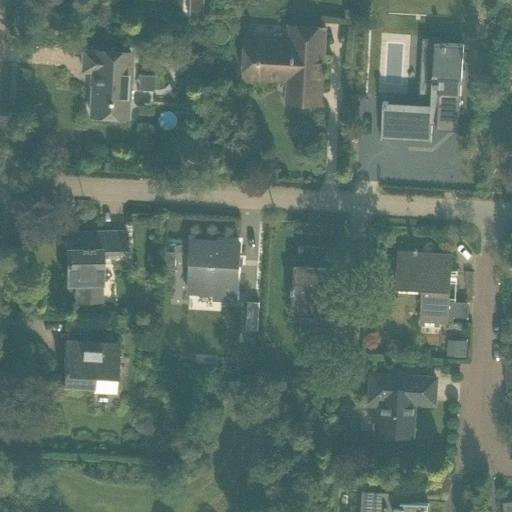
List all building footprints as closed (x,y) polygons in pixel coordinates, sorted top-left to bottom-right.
[(247,39),(246,58),(245,78),(261,78),(261,74),(289,76),(288,101),(319,103),(324,28),(289,26),(288,42),(247,39)] [(431,104),(415,103),(384,101),(381,139),(430,142),(431,128),(458,130),(463,45),(426,42),(424,78),(432,78),(431,104)] [(130,54),(106,53),(94,52),(94,53),(83,52),(82,71),(93,72),(90,116),(126,118),(130,54)] [(140,75),(142,89),(155,87),(153,74),(140,75)] [(80,248),(66,248),(66,284),(76,284),(76,301),(94,301),(94,284),(101,284),(101,256),(126,255),(126,251),(125,231),(76,232),(76,234),(79,233),(80,248)] [(236,301),(238,263),(239,243),(191,240),(188,290),(223,292),(222,300),(236,301)] [(337,268),(342,269),(343,249),(342,249),(341,254),(313,252),(314,247),(299,246),(298,266),(294,266),(292,310),(334,313),(337,268)] [(417,249),(415,249),(414,249),(414,253),(399,252),(397,286),(423,287),(422,314),(421,325),(446,327),(451,255),(416,253),(417,249)] [(247,301),(246,330),(258,331),(259,302),(247,301)] [(449,339),(448,353),(467,354),(468,340),(449,339)] [(119,344),(85,342),(65,341),(62,386),(94,388),(94,392),(116,394),(117,377),(118,377),(119,344)] [(414,403),(415,403),(434,404),(435,379),(371,375),(369,406),(381,406),(379,434),(412,436),(414,403)] [(426,511),(427,505),(428,505),(428,504),(408,502),(408,497),(409,497),(409,496),(366,493),(364,511),(426,511)] [(511,511),(511,501),(503,502),(503,511),(511,511)]
